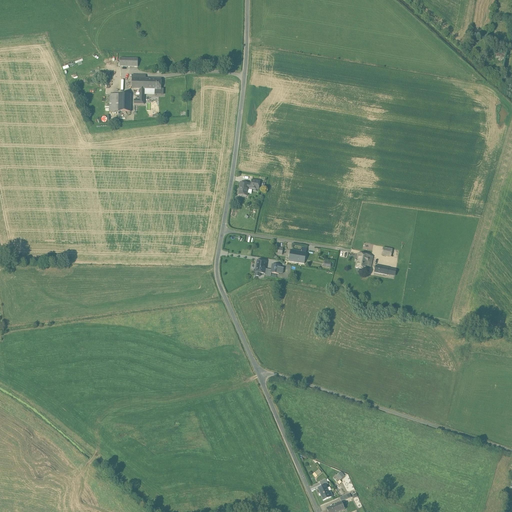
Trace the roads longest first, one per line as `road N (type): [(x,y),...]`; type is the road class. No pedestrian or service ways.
road 1 (unclassified): [(248,0),(247,65),(216,269),(261,377)]
road 2 (unclassified): [(261,377),(286,376),(511,449)]
road 3 (unclassified): [(261,377),(318,511)]
